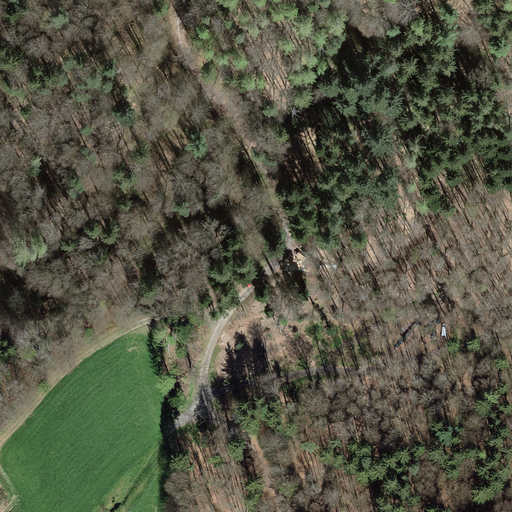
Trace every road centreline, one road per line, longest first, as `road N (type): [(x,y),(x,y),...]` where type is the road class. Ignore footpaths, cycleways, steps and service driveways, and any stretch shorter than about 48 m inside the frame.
road 1 (track): [(180,0),(184,54),(260,154),(290,234),(281,262),(221,321),(192,401),(256,454),(275,511)]
road 2 (track): [(511,246),(330,356),(192,401)]
road 3 (track): [(0,442),(94,346),(165,313),(221,321)]
